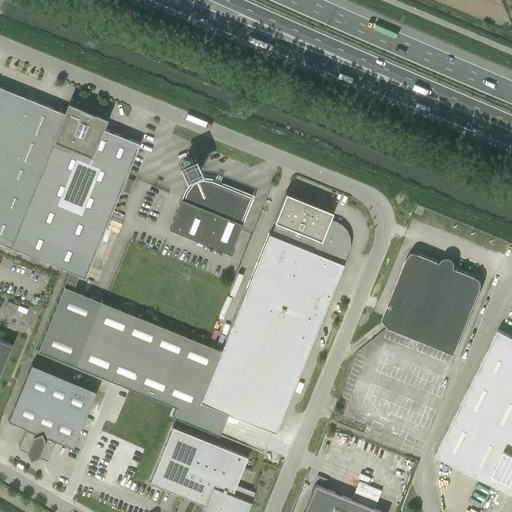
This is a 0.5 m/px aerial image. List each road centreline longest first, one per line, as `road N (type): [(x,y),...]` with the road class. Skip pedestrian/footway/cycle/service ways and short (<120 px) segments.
road 1 (unclassified): [(273,511),(380,244),(372,198),(0,43)]
road 2 (motorway): [(169,0),(511,125)]
road 3 (motorway): [(226,0),(511,123)]
road 4 (motorway): [(511,89),(298,0)]
road 5 (unclassified): [(511,53),(387,0)]
